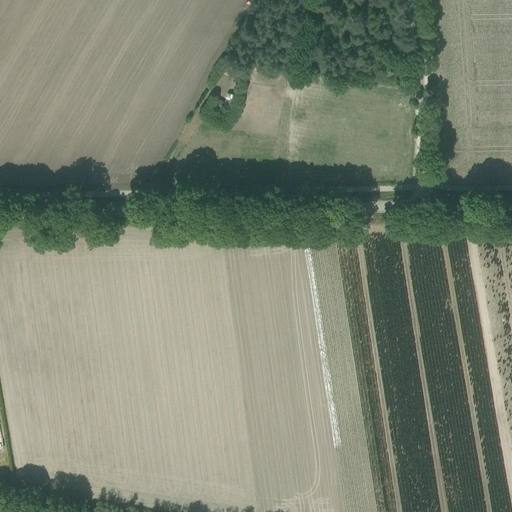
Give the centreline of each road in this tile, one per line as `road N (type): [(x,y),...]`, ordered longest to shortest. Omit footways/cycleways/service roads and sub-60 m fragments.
road 1 (tertiary): [(0,213),(423,207)]
road 2 (track): [(464,206),(511,485)]
road 3 (unclassified): [(423,207),(413,0)]
